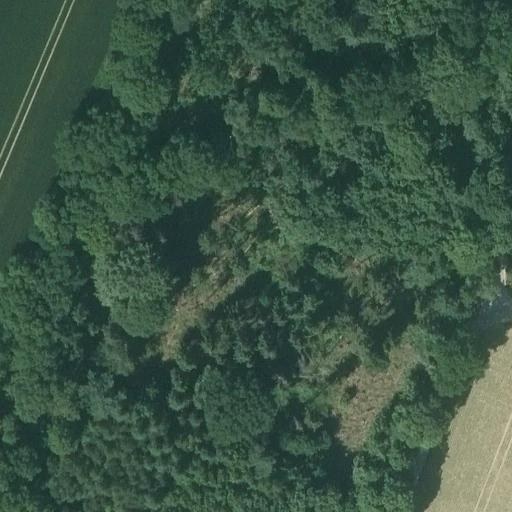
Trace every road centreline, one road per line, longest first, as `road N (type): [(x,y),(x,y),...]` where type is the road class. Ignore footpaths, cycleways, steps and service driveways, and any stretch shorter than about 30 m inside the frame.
road 1 (track): [(0,326),(135,0)]
road 2 (track): [(400,511),(481,299),(511,313)]
